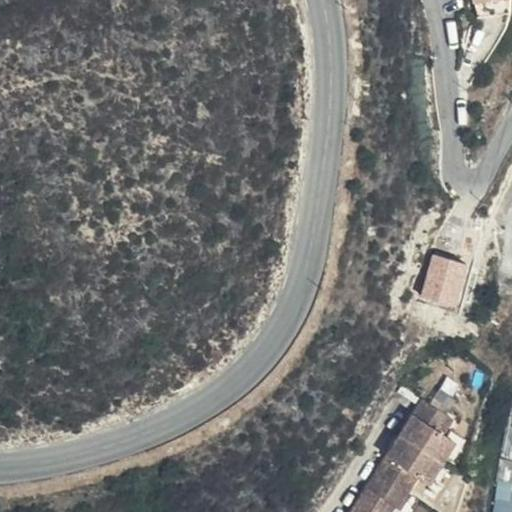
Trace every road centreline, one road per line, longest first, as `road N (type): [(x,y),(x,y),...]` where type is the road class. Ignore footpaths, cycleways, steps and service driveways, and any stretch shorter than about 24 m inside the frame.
road 1 (secondary): [(0,466),(86,455),(159,427),(219,393),(269,345),(299,289),(315,227),(334,72),(326,0)]
road 2 (residential): [(511,128),(481,177),(462,181),(456,173),(433,0)]
